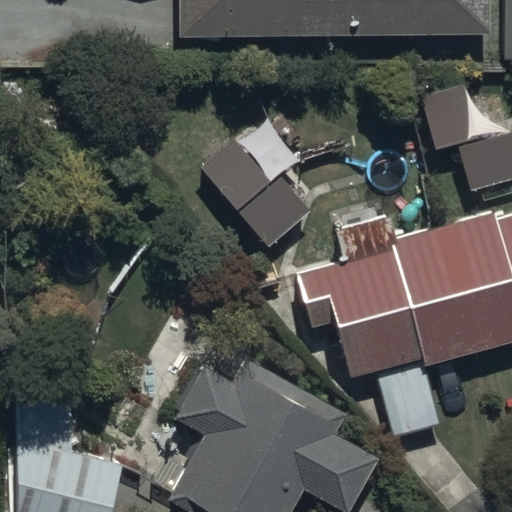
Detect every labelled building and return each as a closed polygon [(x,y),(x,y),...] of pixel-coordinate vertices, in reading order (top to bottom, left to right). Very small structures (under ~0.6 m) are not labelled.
[(484,35),(483,0),(173,0),(174,39),(484,35)] [(511,0),(496,0),(496,62),(511,61),(511,0)] [(511,178),(511,154),(504,129),(475,137),(459,85),(414,99),(423,127),(388,137),(384,126),(354,135),(368,182),(394,174),(397,183),(457,165),(466,192),(511,178)] [(231,137),(198,165),(265,247),(307,212),(277,176),(269,182),(231,137)] [(420,366),(511,342),(511,216),(490,222),(487,213),(392,238),(382,198),(326,212),(340,263),(289,276),(303,330),(330,323),(344,378),(372,371),(389,437),(435,425),(420,366)] [(337,511),(343,511),(374,458),(330,434),(341,414),(242,358),(228,382),(202,368),(173,420),(203,437),(169,498),(194,511),(284,511),(297,489),(337,511)] [(0,511),(109,511),(121,465),(71,453),(71,401),(19,388),(0,465),(0,511)]
